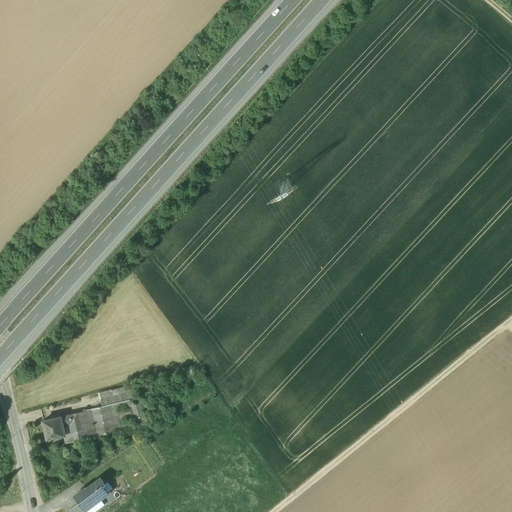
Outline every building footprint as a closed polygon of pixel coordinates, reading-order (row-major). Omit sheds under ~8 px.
[(131,384),(99,393),(102,407),(115,404),(129,401),(135,399),(131,384)] [(147,424),(140,398),(135,399),(129,401),(135,427),(147,424)] [(122,430),(135,427),(129,401),(115,404),(122,430)] [(102,407),(61,417),(65,435),(64,435),(66,444),(122,430),(115,404),(102,407)] [(61,417),(43,421),(47,439),(64,435),(65,435),(61,417)] [(85,488),(74,496),(79,502),(86,510),(108,493),(102,486),(105,484),(101,478),(86,489),(85,488)] [(79,502),(70,510),(71,511),(87,511),(86,510),(79,502)]
